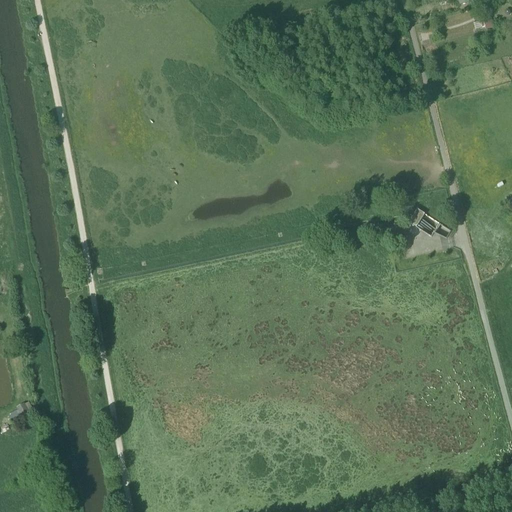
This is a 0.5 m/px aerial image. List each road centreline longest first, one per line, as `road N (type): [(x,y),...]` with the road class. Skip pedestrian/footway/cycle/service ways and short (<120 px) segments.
road 1 (track): [(132,511),(41,0)]
road 2 (unclassified): [(404,0),(511,426)]
